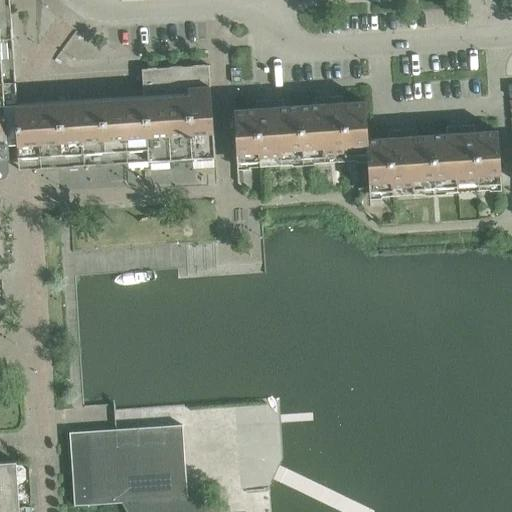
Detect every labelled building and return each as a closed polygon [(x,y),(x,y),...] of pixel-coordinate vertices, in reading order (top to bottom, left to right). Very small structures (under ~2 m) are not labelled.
[(0,170),(8,170),(6,149),(16,148),(18,170),(27,170),(147,162),(214,158),(208,65),(141,70),(143,96),(22,103),(16,104),(16,103),(13,103),(13,105),(4,106),(4,116),(0,116),(0,170)] [(240,68),(230,69),(231,83),(241,83),(240,68)] [(344,156),(366,154),(367,154),(366,140),(367,139),(364,102),(341,103),(341,96),(330,97),(330,106),(321,107),(321,104),(298,106),(302,165),(325,164),(324,153),(343,152),(344,156)] [(279,167),(302,165),(298,106),(275,108),(276,110),(267,110),(266,101),(255,102),(255,109),(232,110),(236,163),(260,161),(259,157),(279,156),(279,167)] [(454,134),(431,135),(434,194),(457,193),(457,182),(476,181),(476,185),(500,183),(496,131),(474,132),(473,125),(462,126),(463,136),(454,136),(454,134)] [(367,154),(366,154),(368,192),(392,191),(392,186),(411,185),(412,196),(434,194),(431,135),(408,137),(408,139),(399,140),(398,130),(387,131),(388,138),(367,139),(366,140),(367,154)] [(203,511),(203,506),(203,496),(186,497),(181,425),(69,433),(74,506),(87,505),(121,503),(125,511),(203,511)] [(0,511),(18,511),(15,462),(0,462),(0,511)]
